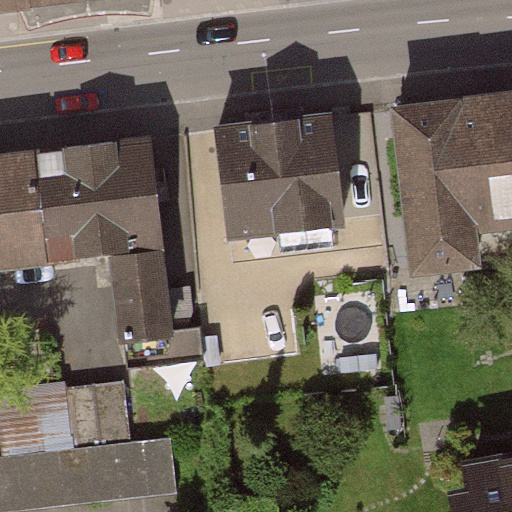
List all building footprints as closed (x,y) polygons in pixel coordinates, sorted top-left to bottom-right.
[(0,0),(0,9),(82,0),(0,0)] [(511,108),(387,125),(410,294),(479,284),(475,250),(511,245),(511,108)] [(337,131),(209,145),(219,241),(347,227),(337,131)] [(155,154),(0,171),(0,282),(97,272),(106,353),(177,345),(155,154)] [(170,447),(0,462),(0,509),(175,494),(170,447)] [(511,511),(511,462),(433,476),(435,511),(511,511)]
